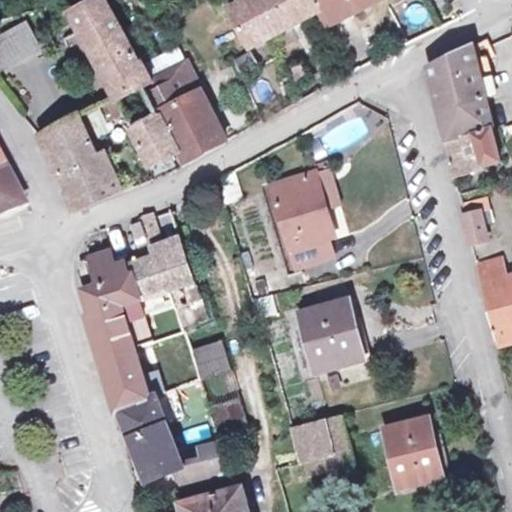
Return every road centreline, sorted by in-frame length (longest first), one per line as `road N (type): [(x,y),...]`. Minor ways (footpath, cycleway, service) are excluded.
road 1 (residential): [(402,86),(415,101),(511,490)]
road 2 (residential): [(47,238),(254,144),(335,97),(402,86)]
road 3 (residential): [(47,238),(52,287),(118,511)]
road 4 (residential): [(0,117),(40,186),(47,238)]
